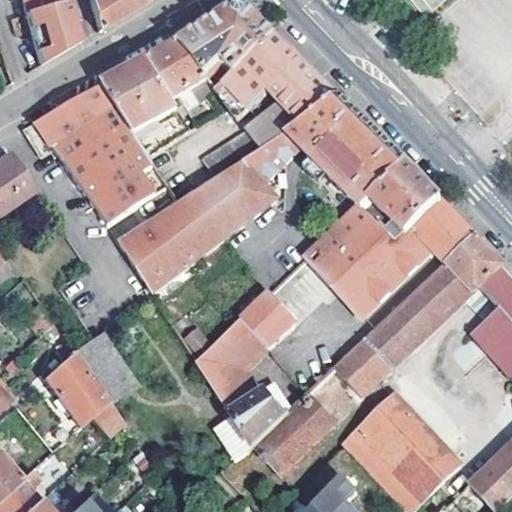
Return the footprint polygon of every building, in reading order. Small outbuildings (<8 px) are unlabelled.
[(94,0),(91,2),(100,34),(144,8),(154,0),(94,0)] [(216,94),(276,39),(260,23),(247,9),(244,7),(242,6),(241,6),(239,6),(237,8),(234,11),(233,9),(181,46),(211,87),(216,94)] [(68,52),(83,44),(77,26),(36,51),(41,68),(68,52)] [(216,94),(240,124),(270,95),(281,107),(249,137),(248,135),(204,163),(219,183),(244,166),(256,159),(342,104),(321,84),(305,68),(293,57),(276,39),(216,94)] [(155,62),(148,66),(179,113),(186,107),(211,87),(181,46),(155,62)] [(134,74),(105,90),(152,162),(194,135),(179,113),(148,66),(134,74)] [(55,154),(107,227),(168,187),(152,162),(105,90),(98,94),(72,109),(38,129),(55,154)] [(244,166),(265,188),(302,152),(362,211),(408,168),(356,118),(342,104),(256,159),(244,166)] [(38,129),(25,136),(42,162),(55,154),(38,129)] [(0,215),(36,195),(9,156),(0,161),(0,215)] [(154,298),(227,243),(279,203),(264,190),(265,188),(244,166),(180,207),(157,222),(121,245),(154,298)] [(362,211),(357,215),(375,234),(388,235),(398,226),(407,236),(409,235),(443,204),(435,196),(415,175),(408,168),(362,211)] [(435,254),(448,267),(477,240),(470,233),(458,220),(451,213),(443,204),(409,235),(407,236),(398,226),(388,235),(375,234),(357,215),(307,262),(336,293),(363,322),(435,254)] [(303,402),(331,432),(480,292),(501,314),(473,339),(511,380),(511,278),(499,264),(477,240),(448,267),(303,402)] [(0,280),(8,272),(0,260),(0,280)] [(307,262),(269,298),(294,325),(297,329),(336,293),(307,262)] [(269,298),(242,323),(267,351),(294,325),(269,298)] [(53,325),(39,306),(26,318),(40,338),(53,325)] [(252,366),(267,351),(242,323),(198,366),(215,392),(245,371),(252,366)] [(192,351),(207,341),(198,327),(183,337),(192,351)] [(97,342),(76,355),(110,406),(138,387),(104,337),(97,342)] [(76,355),(47,381),(81,431),(95,419),(110,406),(76,355)] [(256,387),(245,371),(215,392),(226,408),(256,387)] [(279,386),(263,398),(280,424),(295,409),(279,386)] [(226,408),(235,421),(254,449),(256,447),(280,424),(263,398),(256,387),(226,408)] [(346,448),(404,511),(414,511),(462,468),(397,398),(345,447),(346,448)] [(295,409),(280,424),(256,447),(284,476),(331,432),(303,402),(295,409)] [(110,406),(95,419),(110,442),(125,428),(124,427),(110,406)] [(217,434),(237,462),(249,454),(254,449),(235,421),(217,434)] [(511,449),(445,511),(504,511),(511,505),(511,449)] [(0,461),(0,502),(21,484),(0,461)] [(21,484),(0,502),(0,511),(31,511),(40,505),(21,484)] [(342,484),(313,511),(314,511),(349,511),(347,509),(357,498),(342,484)] [(92,511),(85,503),(75,511),(92,511)]
